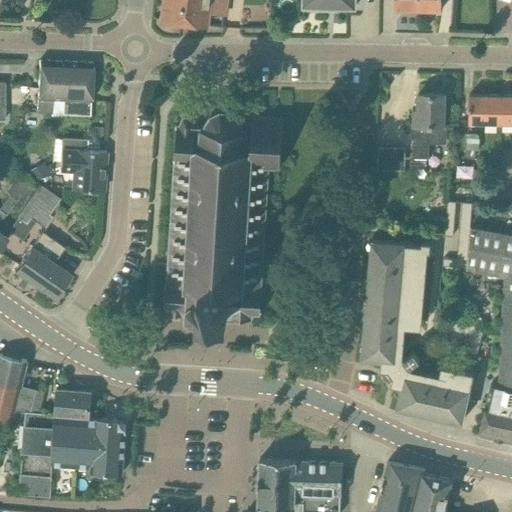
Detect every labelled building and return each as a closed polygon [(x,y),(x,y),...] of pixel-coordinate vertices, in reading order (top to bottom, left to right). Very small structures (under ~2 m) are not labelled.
[(212,0),(164,0),(162,19),(209,25),(212,0)] [(304,0),(304,6),(309,6),(308,10),(323,10),(323,7),(355,8),(355,0),(304,0)] [(395,0),(395,8),(419,9),(418,0),(395,0)] [(418,0),(419,9),(442,10),(442,0),(418,0)] [(93,62),(40,60),(37,111),(52,112),(52,116),(63,116),(63,113),(90,114),(91,100),(92,100),(93,62)] [(415,109),(413,157),(429,158),(430,143),(446,143),(446,126),(444,126),(445,93),(419,92),(419,109),(415,109)] [(498,122),(499,95),(470,94),(470,122),(498,122)] [(511,94),(499,95),(498,122),(511,122),(511,94)] [(214,317),(252,319),(255,319),(256,313),(262,313),(263,309),(260,309),(261,293),(262,293),(263,289),(261,289),(262,277),(263,277),(264,273),(262,273),(263,261),(264,262),(264,257),(263,257),(264,246),(265,246),(265,242),(264,242),(266,215),(267,215),(267,211),(266,211),(267,199),(268,199),(268,195),(267,195),(268,183),(269,184),(269,180),(268,180),(269,168),(270,168),(270,164),(282,165),(284,116),(254,114),(253,120),(241,120),(239,114),(231,109),(221,108),(212,113),(206,121),(206,126),(194,126),(192,117),(184,116),(180,125),(176,124),(176,129),(177,129),(175,158),(174,158),(174,162),(175,162),(174,174),(173,174),(173,178),(174,178),(173,190),(172,189),(172,194),(173,194),(173,205),(171,205),(171,209),(172,209),(171,236),(169,236),(169,240),(170,240),(170,252),(169,252),(168,256),(170,256),(169,267),(168,267),(167,271),(169,271),(168,283),(167,283),(166,287),(168,287),(167,303),(164,303),(164,307),(171,308),(170,314),(214,317)] [(480,133),(470,133),(469,150),(479,150),(480,133)] [(73,187),(104,189),(107,151),(76,149),(76,138),(62,137),(60,169),(74,170),(73,187)] [(406,147),(380,146),(379,168),(405,169),(406,147)] [(39,180),(51,173),(44,162),(32,169),(39,180)] [(0,246),(8,236),(0,230),(0,219),(1,218),(3,219),(5,215),(6,216),(17,200),(24,203),(35,187),(19,176),(7,193),(9,194),(0,206),(0,246)] [(53,216),(50,213),(60,198),(49,190),(46,193),(38,187),(18,216),(27,222),(30,217),(45,227),(53,216)] [(457,200),(448,200),(446,234),(454,235),(457,200)] [(500,386),(509,388),(511,388),(511,233),(472,226),(474,202),(463,201),(458,259),(444,257),(444,265),(467,267),(506,274),(500,386)] [(382,208),(378,205),(374,206),(372,209),(372,213),(376,216),(380,215),(382,212),(382,208)] [(38,289),(52,300),(54,297),(72,273),(54,261),(64,246),(42,231),(15,269),(40,287),(38,289)] [(365,326),(362,356),(382,358),(381,365),(381,368),(388,369),(393,376),(419,357),(414,350),(405,357),(403,355),(406,326),(422,327),(429,250),(431,250),(432,240),(422,240),(422,243),(372,238),(372,239),(369,280),(367,298),(365,326)] [(484,327),(438,316),(435,327),(473,335),(469,351),(479,354),(484,327)] [(0,420),(11,423),(22,384),(27,364),(28,365),(29,363),(27,363),(28,360),(0,352),(0,420)] [(393,376),(392,383),(396,384),(397,384),(402,385),(398,405),(409,408),(427,412),(453,417),(463,420),(464,420),(468,400),(475,371),(449,365),(447,374),(440,373),(412,367),(411,365),(420,358),(419,357),(393,376)] [(26,411),(31,411),(32,410),(40,410),(46,390),(22,384),(11,423),(11,424),(25,424),(26,411)] [(511,388),(509,388),(500,386),(493,384),(489,402),(487,402),(480,433),(511,440),(511,388)] [(32,410),(31,411),(61,414),(90,416),(92,390),(58,388),(56,412),(40,410),(32,410)] [(53,463),(57,464),(59,443),(61,414),(31,411),(26,411),(25,424),(20,493),(51,496),(53,463)] [(90,416),(61,414),(59,443),(68,443),(68,444),(99,447),(107,448),(107,444),(119,445),(119,448),(125,448),(126,423),(122,419),(122,418),(90,416)] [(59,443),(57,464),(62,464),(92,467),(92,470),(123,472),(125,448),(119,448),(119,445),(107,444),(107,448),(99,447),(68,444),(68,443),(59,443)] [(343,461),(297,460),(297,459),(260,458),(260,476),(259,476),(259,486),(259,506),(295,507),(296,491),(304,492),(303,511),(304,511),(341,511),(342,493),(343,461)] [(414,511),(425,472),(426,468),(389,459),(376,511),(414,511)] [(444,511),(452,479),(425,472),(414,511),(444,511)]
